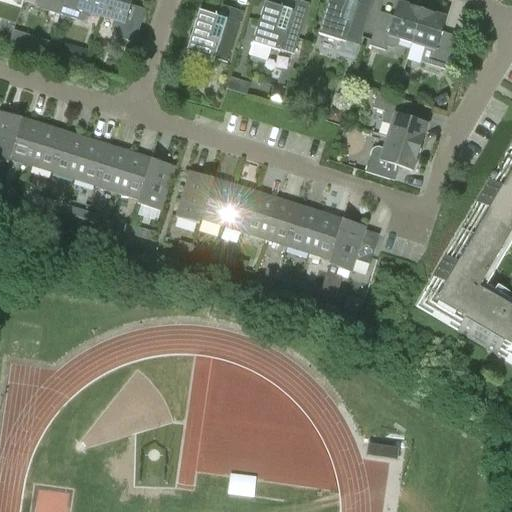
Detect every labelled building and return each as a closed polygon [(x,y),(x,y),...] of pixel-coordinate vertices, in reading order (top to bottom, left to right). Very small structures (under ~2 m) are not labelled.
[(36,0),(36,3),(35,4),(36,7),(38,8),(60,16),(64,0),(36,0)] [(86,21),(87,20),(89,14),(101,18),(106,0),(64,0),(60,16),(82,22),(84,22),(86,21)] [(135,44),(144,15),(129,11),(132,0),(106,0),(101,18),(113,21),(111,27),(112,30),(113,31),(114,32),(120,35),(119,39),(135,44)] [(279,8),(265,3),(249,55),(267,61),(271,49),(280,52),(280,51),(293,55),(309,4),(295,0),(291,12),(284,9),(285,6),(280,5),(279,8)] [(329,0),(318,35),(345,44),(346,43),(359,47),(373,0),(353,0),(353,2),(349,1),(349,0),(329,0)] [(378,18),(369,47),(385,52),(386,47),(392,49),(394,49),(396,48),(398,46),(399,41),(411,44),(422,11),(399,3),(393,22),(378,18)] [(229,9),(226,20),(218,18),(219,15),(215,13),(214,16),(199,12),(187,52),(214,61),(214,60),(227,64),(243,13),(229,9)] [(454,42),(439,37),(446,18),(422,11),(411,44),(424,48),(421,57),(421,60),(423,62),(424,64),(445,71),(454,42)] [(48,56),(51,45),(38,42),(35,52),(48,56)] [(84,66),(88,53),(82,51),(76,54),(74,63),(84,66)] [(226,90),(246,96),(250,84),(230,78),(226,90)] [(164,82),(161,92),(172,95),(175,85),(164,82)] [(385,124),(391,126),(387,138),(420,149),(428,125),(409,119),(413,105),(377,93),(373,109),(384,112),(382,119),(382,120),(383,122),(384,123),(385,124)] [(330,109),(327,120),(339,124),(342,112),(330,109)] [(13,119),(14,117),(0,112),(0,161),(8,164),(21,122),(13,119)] [(8,165),(10,160),(31,167),(44,126),(29,121),(28,124),(21,122),(8,164),(8,165)] [(57,133),(58,131),(44,126),(31,167),(52,174),(64,136),(57,133)] [(73,135),(72,138),(64,136),(52,174),(74,180),(87,140),(73,135)] [(372,151),(365,173),(389,181),(394,166),(413,172),(420,149),(387,138),(383,150),(378,149),(376,148),(374,149),(372,151)] [(100,147),(101,144),(87,140),(74,180),(96,187),(108,149),(100,147)] [(511,363),(511,142),(416,307),(511,363)] [(116,149),(115,152),(108,149),(96,187),(118,194),(130,153),(116,149)] [(144,161),(145,158),(130,153),(118,194),(139,201),(137,205),(138,206),(151,163),(144,161)] [(160,213),(175,167),(160,163),(159,165),(151,163),(138,206),(160,213)] [(204,180),(205,177),(190,172),(176,218),(198,225),(212,182),(204,180)] [(220,182),(219,184),(212,182),(198,225),(199,225),(201,220),(222,227),(234,186),(220,182)] [(0,194),(11,198),(13,190),(1,186),(0,188),(0,194)] [(248,193),(249,191),(234,186),(222,227),(243,234),(255,196),(248,193)] [(32,196),(30,204),(42,207),(44,200),(32,196)] [(263,196),(263,198),(255,196),(243,234),(265,241),(278,200),(263,196)] [(54,211),(56,203),(44,200),(42,207),(54,211)] [(291,207),(292,205),(278,200),(265,241),(287,248),(299,210),(291,207)] [(88,213),(65,206),(63,214),(85,221),(88,213)] [(307,209),(306,212),(299,210),(287,248),(308,254),(321,214),(307,209)] [(97,225),(100,217),(88,213),(85,221),(97,225)] [(329,261),(328,266),(329,266),(342,223),(335,221),(336,218),(321,214),(308,254),(329,261)] [(119,223),(117,231),(129,235),(131,227),(119,223)] [(322,287),(319,295),(335,300),(341,279),(336,277),(338,269),(351,273),(355,261),(369,266),(379,236),(364,231),(365,228),(350,223),(350,226),(342,223),(329,266),(322,287)] [(129,235),(151,242),(154,234),(131,227),(129,235)] [(180,242),(177,250),(189,254),(192,246),(180,242)] [(201,258),(204,250),(192,246),(189,254),(201,258)] [(223,256),(221,264),(233,268),(235,260),(223,256)] [(245,272),(247,264),(235,260),(233,268),(245,272)] [(266,270),(264,278),(276,281),(278,274),(266,270)] [(298,288),(300,280),(278,274),(276,281),(298,288)] [(310,283),(307,291),(319,295),(322,287),(310,283)] [(359,314),(362,306),(349,302),(347,310),(359,314)] [(366,456),(397,461),(399,448),(367,444),(366,456)] [(228,494),(254,496),(256,475),(230,473),(228,494)]
